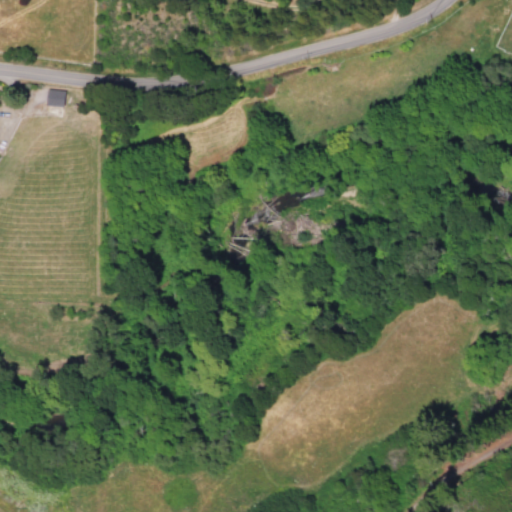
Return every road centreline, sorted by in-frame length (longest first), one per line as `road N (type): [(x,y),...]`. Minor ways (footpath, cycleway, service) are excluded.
road 1 (tertiary): [(0,72),(108,84),(176,80),(417,19),(443,0)]
road 2 (track): [(391,26),(394,0),(302,11),(243,0)]
road 3 (residential): [(511,417),(409,511)]
